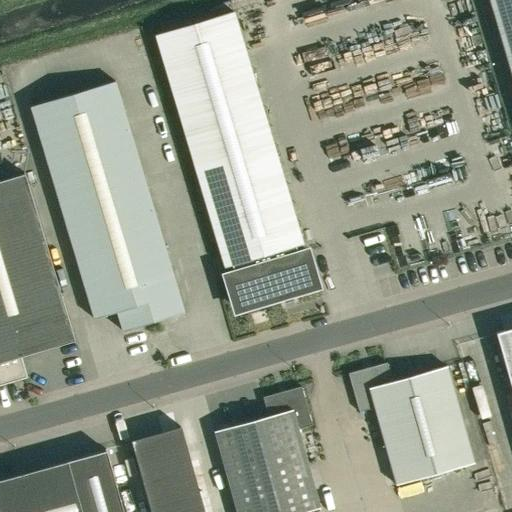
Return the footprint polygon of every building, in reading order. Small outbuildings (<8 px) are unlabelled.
[(511,0),(490,0),(511,74),(511,0)] [(236,308),(315,285),(233,11),(155,35),(236,308)] [(115,81),(30,106),(93,318),(116,311),(122,331),(184,312),(115,81)] [(0,385),(27,377),(21,357),(75,341),(25,173),(0,180),(0,385)] [(511,327),(495,332),(511,392),(511,327)] [(474,464),(446,365),(391,381),(386,363),(348,373),(359,412),(373,408),(395,486),(474,464)] [(262,397),(268,416),(214,431),(236,511),(302,511),(319,507),(297,429),(312,425),(301,386),(262,397)] [(130,439),(150,511),(204,511),(180,425),(130,439)] [(0,479),(0,511),(123,511),(106,450),(0,479)]
